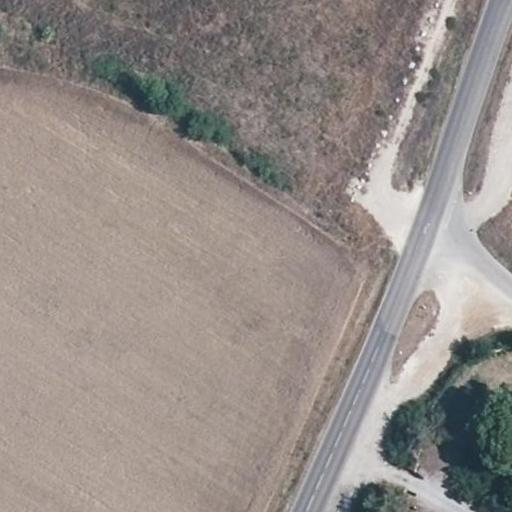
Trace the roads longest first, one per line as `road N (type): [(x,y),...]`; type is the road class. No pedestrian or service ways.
road 1 (track): [(420,248),(378,233),(449,0)]
road 2 (tertiary): [(420,248),(305,511)]
road 3 (track): [(500,289),(429,363),(349,511)]
road 4 (tertiary): [(503,0),(420,248)]
